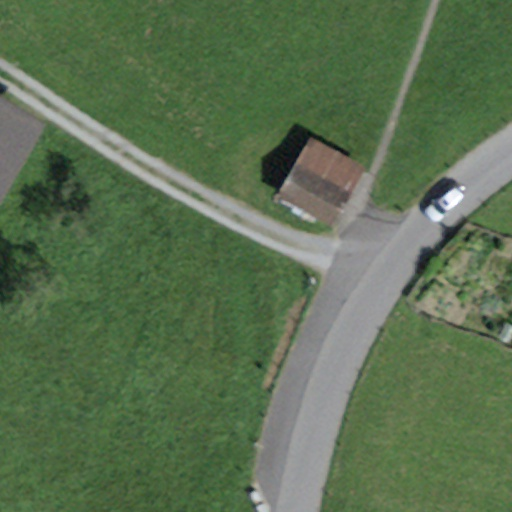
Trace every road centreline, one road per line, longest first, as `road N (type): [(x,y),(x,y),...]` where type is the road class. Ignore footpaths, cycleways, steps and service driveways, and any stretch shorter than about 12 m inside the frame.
road 1 (track): [(0,67),(110,146),(244,223),(390,277)]
road 2 (tertiary): [(302,511),(346,353),(436,213),(511,148)]
